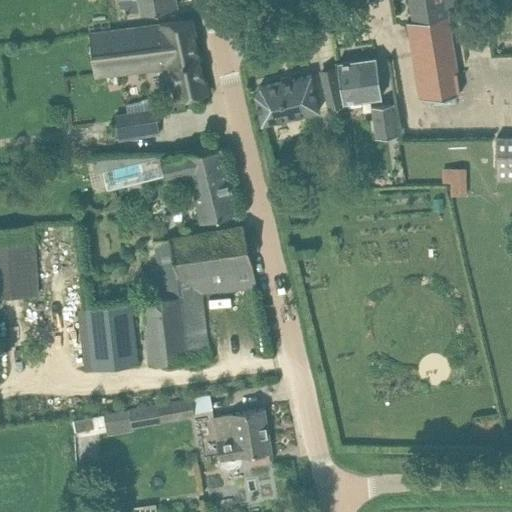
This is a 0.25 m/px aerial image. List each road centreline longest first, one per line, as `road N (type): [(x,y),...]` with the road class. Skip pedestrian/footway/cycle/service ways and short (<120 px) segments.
road 1 (unclassified): [(327,488),(222,51)]
road 2 (residential): [(511,483),(327,488)]
road 3 (residential): [(222,51),(337,20),(361,0)]
